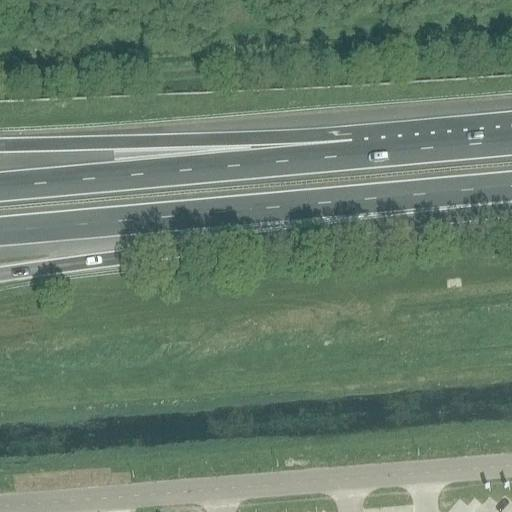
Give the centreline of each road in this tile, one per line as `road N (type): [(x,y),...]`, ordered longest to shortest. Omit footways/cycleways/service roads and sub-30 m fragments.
road 1 (motorway): [(0,271),(511,188)]
road 2 (motorway): [(0,234),(511,186)]
road 3 (unclassified): [(0,506),(511,463)]
road 4 (motorway): [(359,154),(0,179)]
road 5 (motorway): [(359,154),(0,149)]
road 6 (motorway): [(511,140),(359,154)]
